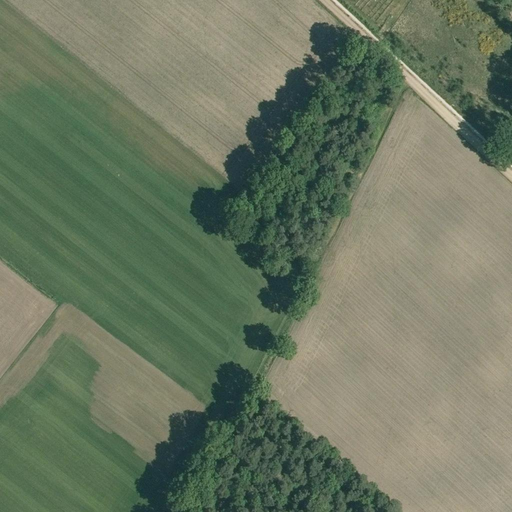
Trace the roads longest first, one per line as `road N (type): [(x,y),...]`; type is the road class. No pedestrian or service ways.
road 1 (track): [(406,70),(188,511)]
road 2 (track): [(323,0),(511,174)]
